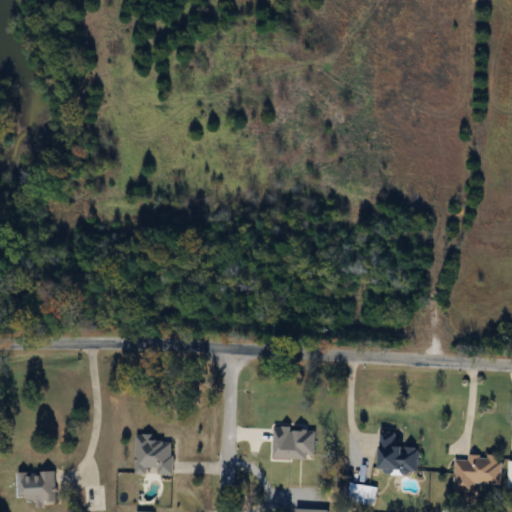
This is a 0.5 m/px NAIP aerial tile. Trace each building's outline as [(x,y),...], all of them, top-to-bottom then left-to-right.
[(384,433),(383,472),(420,473),(421,448),(399,448),(400,433),(384,433)] [(137,474),(175,475),(175,442),(155,442),(155,436),(138,435),(137,474)] [(457,460),(455,495),(476,496),(476,484),(502,485),(504,456),(470,454),(470,461),(457,460)] [(20,502),(57,501),(57,472),(20,473),(20,502)] [(379,489),(354,484),(351,501),(375,506),(379,489)]
